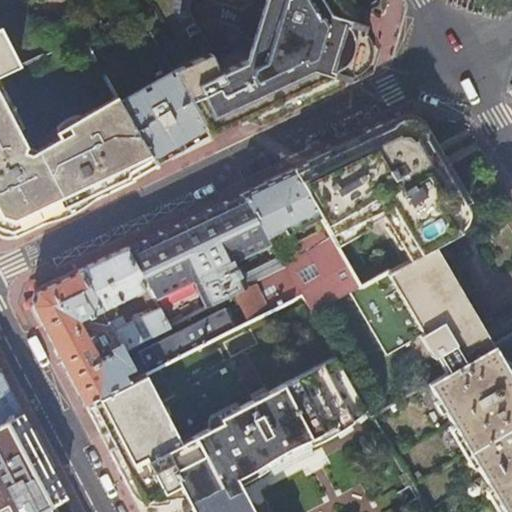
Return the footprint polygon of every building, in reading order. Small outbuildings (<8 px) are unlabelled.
[(0,0),(0,74),(19,66),(0,33),(0,0)] [(129,0),(136,11),(142,22),(182,0),(129,0)] [(360,43),(359,43),(360,37),(366,34),(345,0),(182,0),(142,22),(171,72),(204,128),(207,135),(245,116),(256,121),(358,73),(355,66),(355,63),(356,60),(358,60),(359,59),(361,58),(363,57),(364,56),(366,53),(366,51),(365,49),(364,47),(363,45),(362,44),(361,43),(360,43)] [(204,128),(171,72),(120,103),(150,157),(204,128)] [(120,103),(116,97),(56,132),(59,139),(29,156),(0,98),(0,232),(13,236),(157,168),(150,157),(120,103)] [(324,225),(335,246),(369,226),(368,223),(383,215),(389,226),(385,228),(397,249),(400,247),(408,261),(433,247),(450,238),(458,234),(449,215),(468,204),(455,183),(447,169),(442,172),(429,151),(432,149),(432,148),(433,146),(432,144),(432,143),(423,129),(420,131),(419,129),(417,127),(413,124),(409,123),(405,122),(400,123),(399,123),(396,125),(394,122),(292,171),(320,219),(324,225)] [(293,233),(320,219),(292,171),(269,182),(243,195),(268,237),(283,230),(286,236),(288,235),(290,239),(295,236),(293,233)] [(168,328),(232,295),(285,269),(268,237),(243,195),(141,243),(125,250),(168,328)] [(312,313),(344,296),(359,287),(335,246),(324,225),(294,242),(303,260),(286,269),(285,269),(232,295),(247,324),(302,296),(312,313)] [(441,376),(493,346),(481,326),(467,304),(433,247),(408,261),(359,287),(344,296),(382,359),(414,339),(427,360),(430,358),(441,376)] [(168,328),(125,250),(124,248),(101,259),(78,270),(79,272),(100,311),(139,292),(144,300),(146,299),(152,312),(123,327),(119,319),(107,325),(121,351),(125,349),(168,328)] [(84,406),(139,378),(131,361),(125,349),(121,351),(107,325),(100,311),(79,272),(38,292),(35,299),(32,306),(38,317),(58,355),(73,384),(84,406)] [(467,304),(481,326),(489,320),(476,299),(467,304)] [(140,357),(148,374),(233,331),(223,311),(138,353),(140,357)] [(511,511),(511,378),(493,346),(441,376),(428,384),(502,511),(511,511)] [(358,417),(367,408),(337,357),(217,417),(220,422),(179,443),(143,376),(139,378),(84,406),(102,440),(132,498),(138,502),(142,503),(152,503),(160,503),(181,499),(183,499),(185,499),(188,501),(190,502),(190,503),(194,511),(251,511),(239,487),(249,481),(258,476),(264,471),(273,466),(293,454),(304,447),(329,437),(341,428),(358,417)] [(139,378),(143,376),(148,374),(140,357),(131,361),(139,378)] [(0,373),(0,423),(21,414),(0,373)] [(49,511),(47,507),(64,498),(21,414),(0,423),(0,511),(49,511)] [(194,511),(190,503),(183,506),(181,508),(180,509),(179,511),(194,511)]
